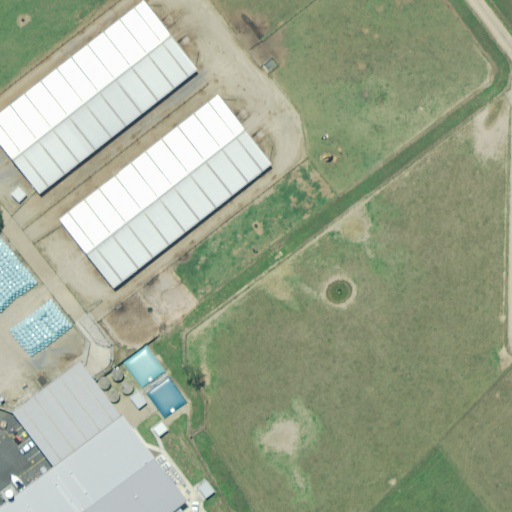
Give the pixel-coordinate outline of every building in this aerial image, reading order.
[(200,70),(147,3),(0,118),(0,138),(44,194),(200,70)] [(251,25),(238,35),(261,66),(274,57),(251,25)] [(274,165),(221,98),(64,220),(117,288),(274,165)] [(120,366),(99,382),(117,405),(138,389),(120,366)] [(144,390),(133,398),(142,410),(153,402),(144,390)] [(110,404),(0,483),(0,511),(140,511),(172,489),(110,404)] [(165,418),(152,427),(161,439),(173,429),(165,418)] [(208,479),(198,487),(209,501),(219,493),(208,479)]
